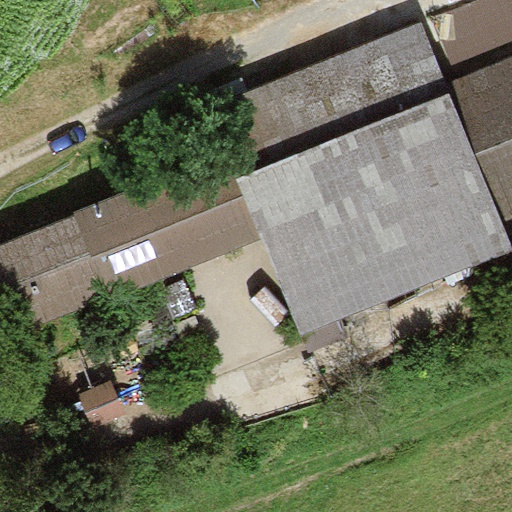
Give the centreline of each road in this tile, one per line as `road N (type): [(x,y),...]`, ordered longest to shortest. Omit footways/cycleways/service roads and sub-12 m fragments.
road 1 (track): [(323,0),(0,169)]
road 2 (track): [(0,424),(95,440),(244,378)]
